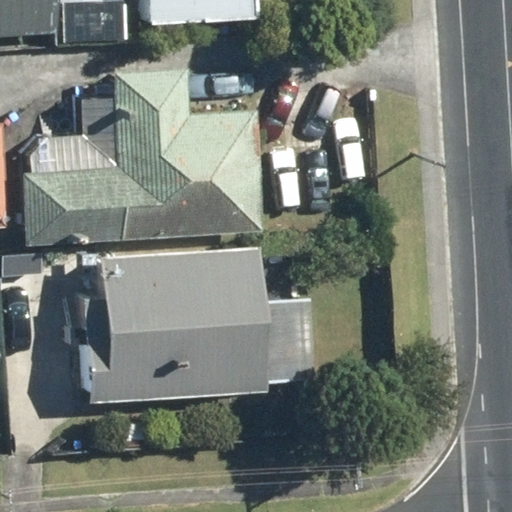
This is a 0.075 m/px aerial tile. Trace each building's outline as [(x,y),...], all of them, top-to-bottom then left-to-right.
[(0,0),(0,41),(41,40),(39,0),(0,0)] [(94,0),(46,0),(47,11),(95,8),(94,0)] [(132,0),(133,25),(239,22),(237,0),(132,0)] [(171,116),(169,72),(100,75),(104,170),(8,175),(12,246),(249,235),(244,113),(171,116)] [(80,300),(66,300),(68,401),(251,397),(251,387),(294,386),(292,303),(249,304),(248,251),(79,255),(80,300)] [(32,252),(0,253),(0,327),(35,326),(32,252)]
